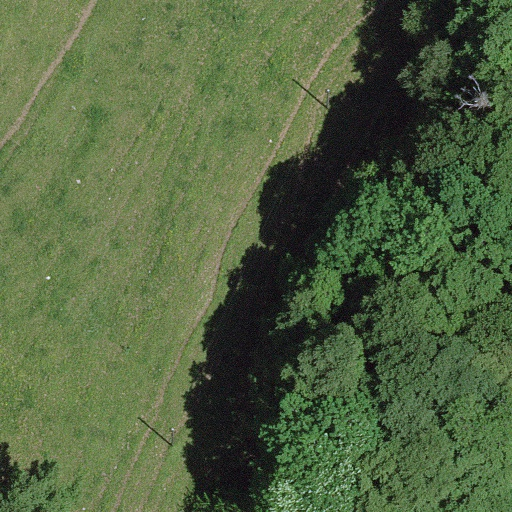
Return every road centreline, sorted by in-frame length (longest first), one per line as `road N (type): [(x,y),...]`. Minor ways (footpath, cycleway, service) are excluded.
road 1 (track): [(309,511),(511,156)]
road 2 (track): [(0,168),(105,0)]
